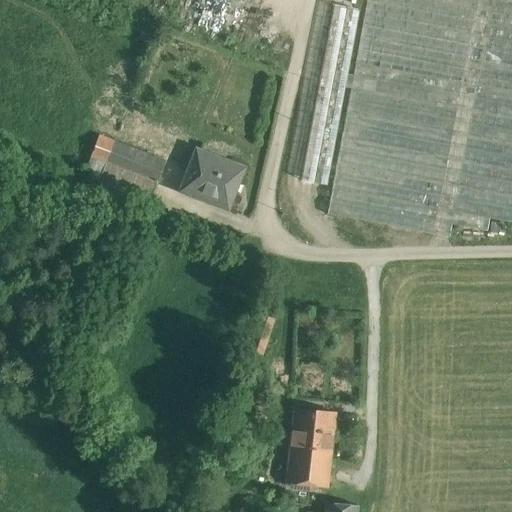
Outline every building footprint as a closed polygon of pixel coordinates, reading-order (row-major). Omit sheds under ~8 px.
[(511,0),(366,0),(327,215),(449,238),(451,225),(486,232),(489,219),(511,223),(511,0)] [(90,158),(104,163),(113,141),(99,135),(90,158)] [(165,161),(113,141),(104,163),(99,177),(96,184),(148,204),(165,161)] [(244,168),(196,149),(182,184),(208,194),(205,202),(227,211),(244,168)] [(104,163),(90,158),(85,171),(99,177),(104,163)] [(261,315),(245,363),(257,367),(273,318),(261,315)] [(335,413),(293,408),(289,446),(330,451),(335,413)] [(250,430),(222,421),(216,441),(244,450),(250,430)] [(330,451),(289,446),(285,483),(327,487),(330,451)] [(356,511),(357,506),(324,503),(323,511),(356,511)]
